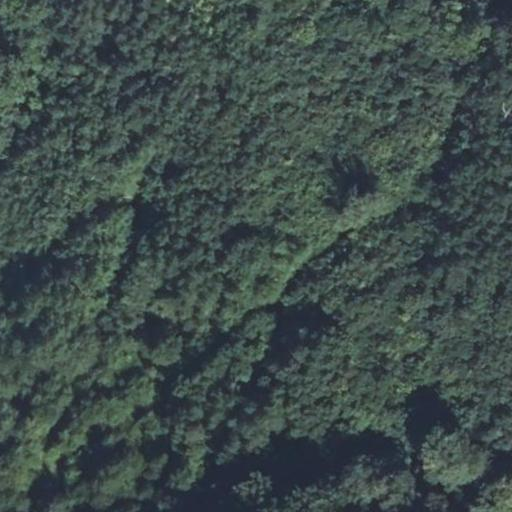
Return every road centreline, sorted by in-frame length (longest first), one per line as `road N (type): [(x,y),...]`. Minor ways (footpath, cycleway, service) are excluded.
road 1 (track): [(0,315),(95,206),(124,196),(138,213),(94,355),(40,448),(41,469),(55,473),(258,307),(283,306),(283,326),(200,511)]
road 2 (track): [(45,0),(45,70),(0,153)]
